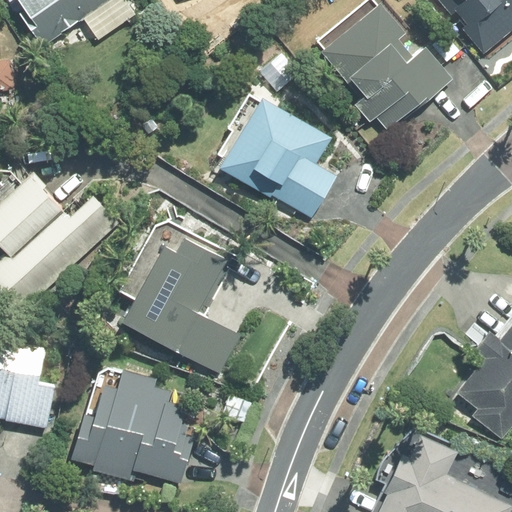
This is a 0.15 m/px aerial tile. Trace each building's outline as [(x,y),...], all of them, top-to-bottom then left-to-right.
[(18,0),(17,1),(42,37),(95,0),(18,0)] [(362,0),(317,37),(358,86),(350,93),(366,111),(372,106),(383,121),(398,108),(400,110),(450,69),(421,32),(408,43),(396,28),(403,22),(385,0),(362,0)] [(511,0),(445,0),(482,43),(511,17),(511,0)] [(218,17),(206,26),(215,38),(227,29),(218,17)] [(0,84),(12,83),(9,50),(0,51),(0,84)] [(276,199),(310,219),(312,220),(336,177),(316,165),(332,138),(265,99),(223,166),(220,170),(248,186),(250,187),(270,199),(272,197),(276,199)] [(28,159),(0,185),(0,235),(5,240),(0,244),(0,291),(16,309),(117,216),(87,184),(68,201),(28,159)] [(120,308),(220,367),(242,328),(196,301),(226,249),(181,223),(173,237),(165,232),(120,308)] [(483,344),(454,382),(476,399),(469,408),(500,432),(511,415),(511,302),(496,323),(485,315),(469,334),(483,344)] [(52,375),(33,372),(41,336),(0,328),(0,410),(43,418),(52,375)] [(177,411),(183,393),(167,387),(170,380),(151,374),(154,367),(119,355),(113,372),(100,368),(89,401),(80,398),(64,444),(92,453),(90,459),(132,473),(136,460),(178,474),(194,427),(182,422),(185,414),(177,411)] [(366,511),(504,511),(511,498),(443,466),(457,437),(417,418),(405,441),(399,438),(380,477),(383,478),(366,511)]
